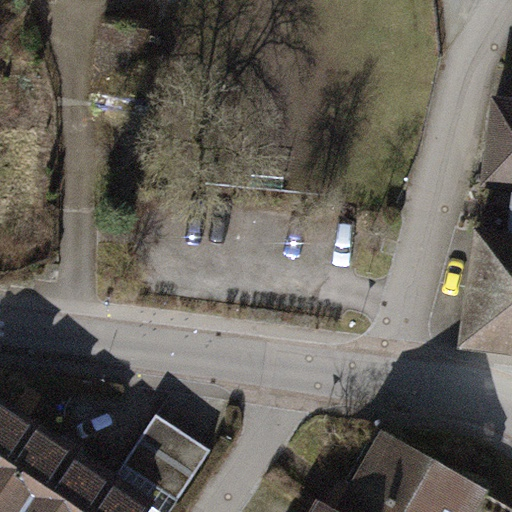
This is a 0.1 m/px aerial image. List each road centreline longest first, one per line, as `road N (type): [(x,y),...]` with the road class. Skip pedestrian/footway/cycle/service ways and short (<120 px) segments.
road 1 (residential): [(406,384),(429,215),(463,89),(511,6)]
road 2 (tertiary): [(0,324),(304,371)]
road 3 (residential): [(304,371),(218,511)]
